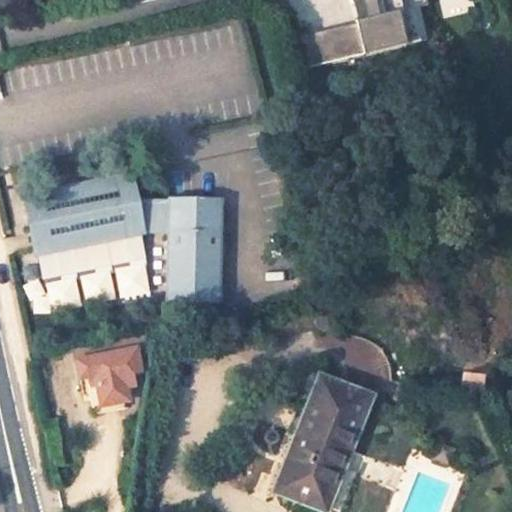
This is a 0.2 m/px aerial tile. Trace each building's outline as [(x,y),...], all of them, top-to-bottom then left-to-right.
[(417,0),(343,0),(348,25),(309,32),(315,64),(425,43),(417,0)] [(210,317),(217,217),(133,212),(129,186),(30,203),(40,262),(142,245),(143,243),(169,245),(164,313),(210,317)] [(143,295),(141,264),(111,266),(113,297),(143,295)] [(138,366),(78,381),(85,418),(92,416),(95,429),(102,427),(103,433),(126,427),(124,419),(132,419),(129,407),(136,406),(133,390),(142,387),(138,366)] [(320,382),(273,502),(298,511),(320,511),(339,464),(348,468),(373,404),(320,382)] [(331,511),(348,468),(339,464),(320,511),(331,511)]
